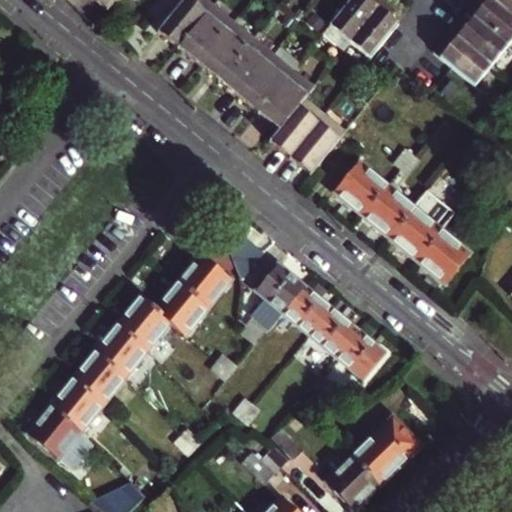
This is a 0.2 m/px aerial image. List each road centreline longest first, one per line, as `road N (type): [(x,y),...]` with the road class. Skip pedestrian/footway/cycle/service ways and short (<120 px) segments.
road 1 (residential): [(215,160),(511,401)]
road 2 (residential): [(0,419),(215,160)]
road 3 (residential): [(0,202),(107,72)]
road 4 (residential): [(107,72),(215,160)]
road 5 (primary): [(511,414),(414,511)]
